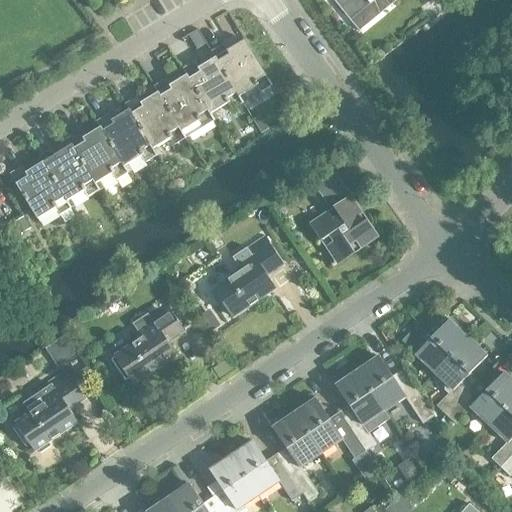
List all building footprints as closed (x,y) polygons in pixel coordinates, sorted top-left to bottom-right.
[(332,0),(350,22),(351,21),(360,33),(393,7),(387,0),(332,0)] [(213,52),(217,58),(244,104),(249,102),(246,96),(259,87),(263,93),(274,87),(246,41),(228,51),(225,45),(213,52)] [(234,111),(244,104),(217,58),(199,69),(195,63),(183,69),(187,76),(215,122),(220,119),(216,113),(230,105),(234,111)] [(204,128),(215,122),(187,76),(171,86),(167,79),(155,87),(159,94),(187,140),(191,137),(187,131),(201,123),(204,128)] [(176,146),(187,140),(159,94),(142,104),(138,98),(126,105),(130,111),(157,157),(162,155),(158,149),(172,141),(176,146)] [(146,164),(157,157),(130,111),(114,121),(110,115),(98,122),(102,128),(101,128),(129,175),(133,172),(130,166),(143,158),(146,164)] [(118,181),(129,175),(101,128),(85,138),(81,132),(69,139),(73,146),(101,192),(105,189),(102,184),(115,176),(118,181)] [(89,199),(101,192),(73,146),(56,156),(52,149),(39,157),(43,164),(71,210),(76,207),(72,201),(86,193),(89,199)] [(61,216),(71,210),(43,164),(27,174),(23,167),(11,174),(43,227),(47,225),(43,219),(57,210),(61,216)] [(338,265),(378,239),(366,222),(365,223),(345,193),(347,192),(335,174),(315,188),(327,205),(341,196),(346,203),(312,226),(338,265)] [(266,278),(284,266),(264,237),(233,259),(241,272),(215,290),(234,318),(275,290),(266,278)] [(168,344),(184,333),(165,304),(132,326),(141,339),(115,356),(134,385),(176,357),(168,344)] [(434,374),(468,339),(449,320),(432,337),(419,324),(402,342),(416,355),(415,355),(434,374)] [(468,339),(434,374),(452,391),(437,407),(447,416),(473,390),(464,382),(488,357),(468,339)] [(380,358),(359,372),(386,412),(407,398),(425,424),(435,417),(409,379),(399,386),(380,358)] [(68,411),(85,400),(66,371),(34,392),(42,405),(16,423),(35,452),(77,424),(68,411)] [(359,372),(338,386),(357,415),(347,422),(367,452),(378,445),(370,434),(391,420),(359,372)] [(473,390),(447,416),(456,425),(471,409),(490,427),(511,404),(511,380),(505,373),(481,398),(473,390)] [(316,400),(296,414),(323,454),(344,441),(357,460),(367,452),(347,422),(336,429),(316,400)] [(511,404),(490,427),(508,444),(493,460),(502,469),(511,458),(511,404)] [(296,414),(275,428),(294,457),(284,464),(310,502),(320,495),(302,469),(323,454),(296,414)] [(254,442),(233,456),(260,497),(281,483),(294,502),(305,495),(284,464),(274,471),(254,442)] [(233,456),(211,471),(230,499),(220,506),(224,511),(238,511),(260,497),(233,456)] [(511,458),(502,469),(511,478),(511,476),(511,458)] [(209,511),(191,484),(170,498),(178,511),(224,511),(220,506),(212,511),(209,511)] [(178,511),(170,498),(149,511),(178,511)]
